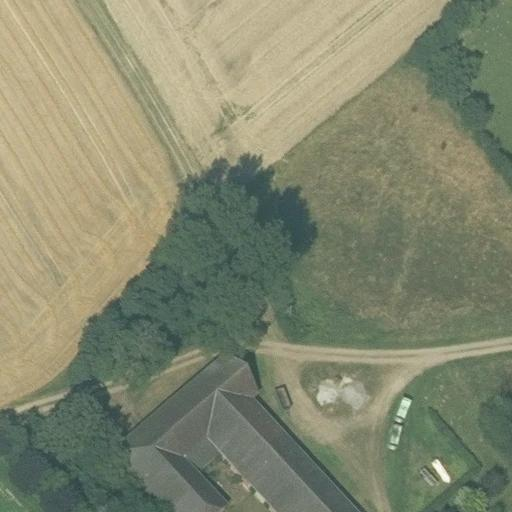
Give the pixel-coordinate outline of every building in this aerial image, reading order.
[(223,357),(109,455),(161,511),(220,511),(225,508),(194,474),(180,460),(205,439),(249,401),(256,396),(223,357)] [(297,453),(249,401),(205,439),(218,454),(254,493),(297,453)] [(180,460),(194,474),(218,454),(205,439),(180,460)] [(306,463),(297,453),(254,493),(263,503),(306,463)] [(351,511),(306,463),(263,503),(271,511),(351,511)]
